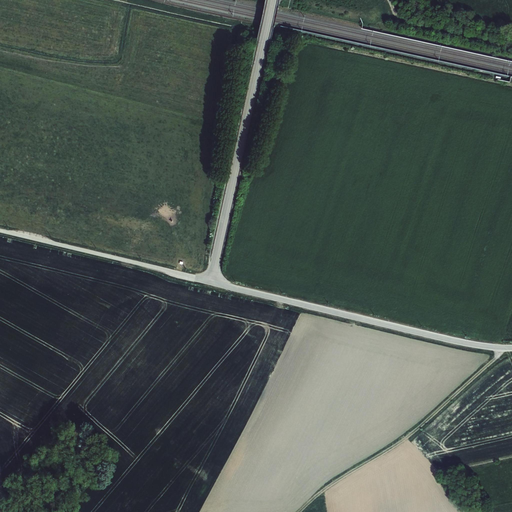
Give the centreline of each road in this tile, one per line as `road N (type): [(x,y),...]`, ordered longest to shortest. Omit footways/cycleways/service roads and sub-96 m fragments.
road 1 (residential): [(511,346),(418,332),(212,281)]
road 2 (unclassified): [(212,281),(271,0)]
road 3 (unclassified): [(212,281),(0,230)]
